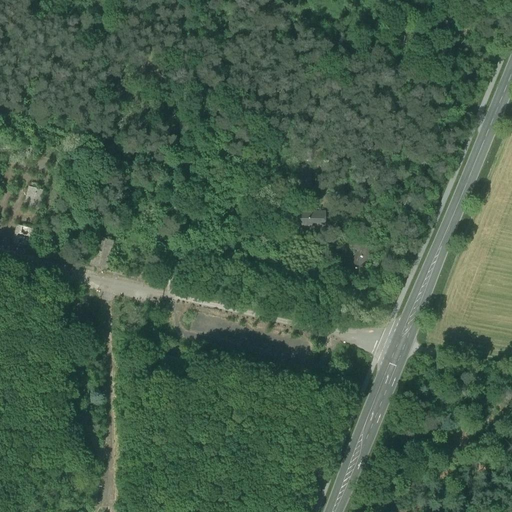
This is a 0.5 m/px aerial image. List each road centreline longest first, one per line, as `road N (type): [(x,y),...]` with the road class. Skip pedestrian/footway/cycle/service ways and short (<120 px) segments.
road 1 (primary): [(331,511),(511,71)]
road 2 (track): [(196,0),(169,296)]
